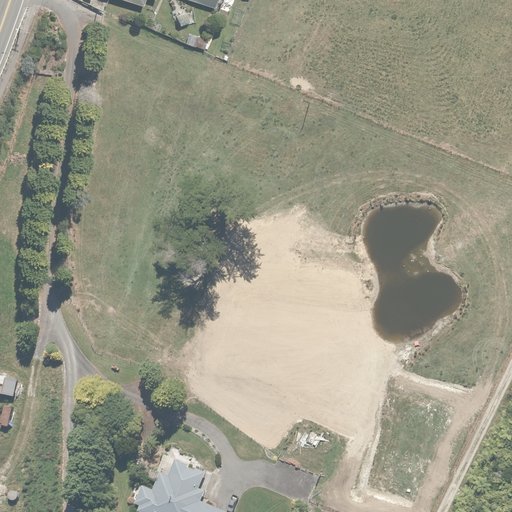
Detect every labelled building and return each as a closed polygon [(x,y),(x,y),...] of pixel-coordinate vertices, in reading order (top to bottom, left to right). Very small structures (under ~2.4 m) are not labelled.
[(219,0),(184,0),(216,10),(219,0)] [(184,31),(182,44),(205,48),(207,36),(184,31)] [(0,376),(0,394),(18,397),(20,379),(0,376)] [(16,405),(3,403),(0,423),(0,425),(12,428),(16,405)] [(143,486),(137,503),(143,506),(140,511),(231,511),(196,499),(206,471),(179,462),(173,478),(163,474),(157,491),(143,486)]
